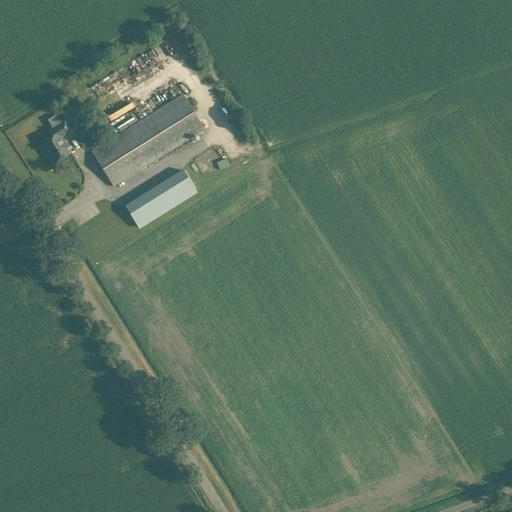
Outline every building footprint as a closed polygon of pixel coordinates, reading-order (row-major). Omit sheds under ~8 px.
[(182,94),(91,152),(113,186),(204,128),(182,94)] [(67,96),(67,106),(77,106),(77,96),(67,96)] [(51,136),(39,144),(44,152),(46,150),(54,164),(63,158),(69,154),(64,146),(59,138),(62,136),(71,131),(64,121),(61,123),(55,115),(47,120),(52,129),(48,131),(51,136)] [(220,169),(230,166),(228,158),(218,162),(220,169)] [(126,206),(139,227),(197,191),(183,170),(126,206)]
